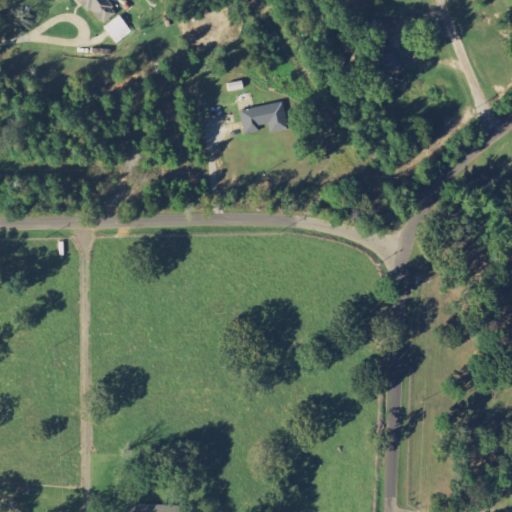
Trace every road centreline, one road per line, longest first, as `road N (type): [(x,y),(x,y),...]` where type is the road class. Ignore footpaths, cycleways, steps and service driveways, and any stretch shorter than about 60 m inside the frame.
road 1 (residential): [(388,511),(397,312),(414,233),(451,170),(511,118)]
road 2 (residential): [(409,255),(308,223),(0,222)]
